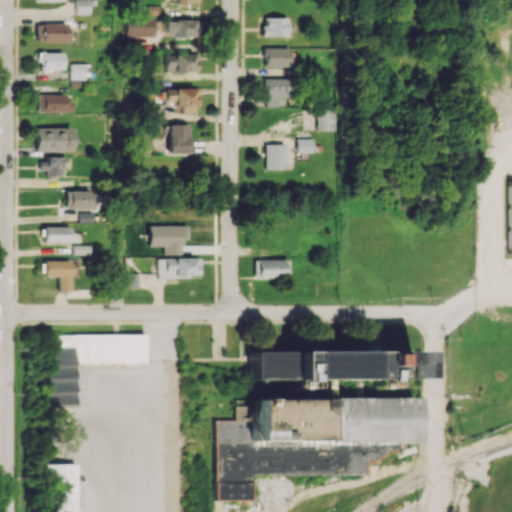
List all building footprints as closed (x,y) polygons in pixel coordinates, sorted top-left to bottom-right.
[(87,0),(73,0),(74,13),(87,13),(87,0)] [(147,14),(162,14),(162,6),(147,5),(147,14)] [(287,17),(262,17),(261,36),(287,36),(287,17)] [(152,36),(153,18),(125,18),(124,36),(152,36)] [(65,41),(65,23),(35,24),(35,42),(65,41)] [(288,66),(288,47),(263,48),(263,67),(288,66)] [(61,52),(39,52),(39,69),(61,69),(61,52)] [(164,54),(164,71),(198,71),(197,54),(164,54)] [(68,80),(83,80),(83,71),(88,71),(88,64),(68,64),(68,80)] [(263,106),(286,106),(286,98),(290,98),(289,78),(263,78),(263,106)] [(180,113),(193,114),(193,105),(197,105),(198,88),(164,88),(164,105),(180,105),(180,113)] [(36,95),(36,112),(70,112),(70,95),(36,95)] [(334,110),(315,109),(315,130),(334,130),(334,110)] [(186,123),(166,124),(167,153),(187,153),(186,123)] [(33,151),(71,151),(71,127),(34,127),(33,151)] [(295,152),(311,152),(312,139),(295,139),(295,152)] [(264,169),(284,168),(284,144),(263,144),(264,169)] [(45,175),(62,176),(63,157),(38,156),(37,170),(45,170),(45,175)] [(63,209),(92,209),(93,190),(64,190),(63,209)] [(67,226),(41,226),(41,242),(67,242),(67,226)] [(70,254),(86,255),(87,245),(70,244),(70,254)] [(198,277),(199,258),(157,257),(156,276),(198,277)] [(286,260),(252,259),(252,277),(286,278),(286,260)] [(67,260),(41,261),(41,276),(55,276),(55,292),(68,292),(67,260)] [(138,273),(124,273),(123,287),(137,288),(138,273)] [(143,334),(47,334),(47,404),(75,404),(74,363),(143,362),(143,334)] [(244,351),(413,346),(414,376),(244,382),(244,351)] [(213,417),(233,417),(233,402),(236,402),(236,398),(414,395),(415,443),(402,444),(402,448),(391,449),(362,463),(362,473),(251,474),(252,500),(213,501),(213,417)] [(78,463),(77,511),(42,511),(43,462),(50,463),(78,463)]
